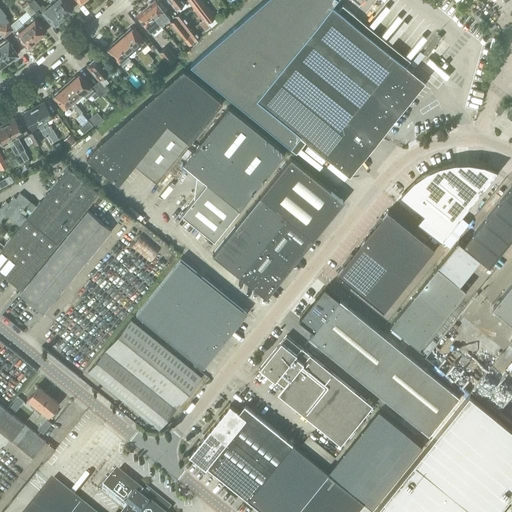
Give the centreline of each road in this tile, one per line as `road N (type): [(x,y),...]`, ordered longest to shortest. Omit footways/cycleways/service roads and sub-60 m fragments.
road 1 (unclassified): [(159,458),(396,165),(464,142),(511,157)]
road 2 (unclassified): [(159,458),(0,329)]
road 3 (unknown): [(411,0),(460,52),(464,142)]
road 4 (residential): [(0,93),(125,0)]
